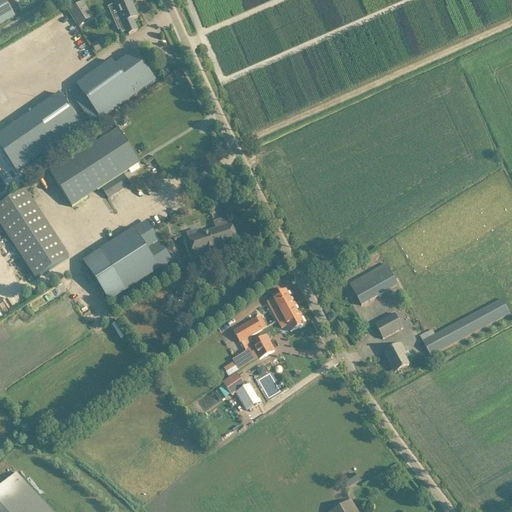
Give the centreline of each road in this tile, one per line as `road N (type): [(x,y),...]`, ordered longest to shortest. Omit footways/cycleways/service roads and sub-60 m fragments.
road 1 (unclassified): [(450,511),(345,362),(167,0)]
road 2 (track): [(235,147),(511,24)]
